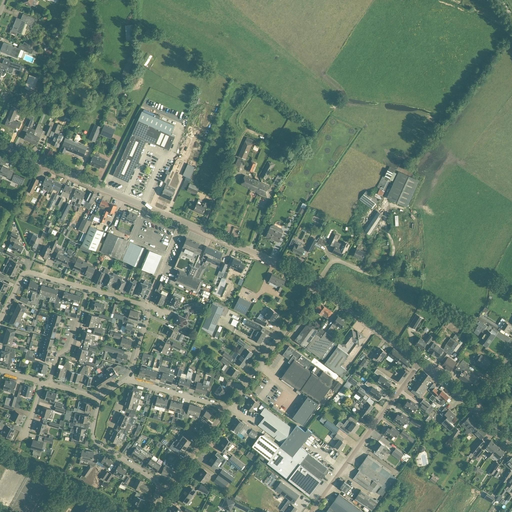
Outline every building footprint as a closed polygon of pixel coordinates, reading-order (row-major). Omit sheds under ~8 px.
[(35,18),(28,15),(23,14),(21,19),(17,18),(18,19),(15,24),(12,30),(11,30),(10,33),(17,35),(18,33),(21,34),(25,23),(32,26),(35,18)] [(133,25),(125,25),(126,41),(134,41),(133,25)] [(0,51),(18,58),(18,56),(21,49),(4,42),(4,43),(5,43),(2,51),(0,51)] [(26,47),(24,51),(37,56),(39,52),(31,49),(26,47)] [(0,83),(1,83),(1,82),(2,81),(1,81),(1,80),(1,79),(0,79),(0,78),(1,76),(3,76),(4,76),(5,76),(5,75),(7,70),(9,66),(5,64),(4,66),(0,64),(0,83)] [(29,75),(24,89),(33,92),(38,78),(29,75)] [(123,88),(118,87),(113,100),(118,102),(123,88)] [(19,129),(21,124),(22,123),(18,121),(18,122),(13,120),(18,110),(12,108),(8,118),(5,125),(15,129),(16,127),(19,129)] [(174,126),(142,111),(114,175),(128,181),(146,140),(169,150),(175,136),(171,134),(174,126)] [(48,136),(52,127),(54,123),(50,121),(45,134),(48,136)] [(95,125),(89,139),(95,142),(101,127),(95,125)] [(104,125),(100,134),(111,139),(115,129),(104,125)] [(26,134),(24,139),(31,141),(35,130),(32,129),(31,130),(29,128),(27,132),(26,134)] [(35,130),(31,141),(37,144),(39,140),(40,138),(42,132),(36,129),(35,130)] [(58,147),(60,142),(63,136),(55,133),(51,144),(55,145),(55,146),(57,147),(58,146),(58,147)] [(80,147),(77,146),(78,144),(66,138),(62,148),(60,151),(65,153),(66,150),(83,157),(87,147),(81,144),(80,147)] [(240,168),(243,161),(244,162),(252,144),(245,141),(234,166),(240,168)] [(267,154),(265,157),(275,163),(278,159),(267,154)] [(104,168),(107,160),(99,157),(99,158),(93,155),(90,164),(90,165),(91,165),(93,166),(97,167),(98,166),(104,168)] [(252,172),(256,163),(251,161),(248,170),(252,172)] [(275,165),(268,161),(260,176),(267,179),(275,165)] [(195,168),(188,165),(182,176),(190,179),(195,168)] [(0,174),(10,179),(10,177),(13,178),(12,180),(22,185),(24,178),(14,174),(14,175),(12,174),(13,171),(2,167),(0,166),(0,174)] [(387,169),(384,176),(392,180),(396,173),(387,169)] [(407,206),(419,180),(399,171),(387,197),(407,206)] [(267,197),(269,192),(271,187),(245,175),(241,185),(267,197)] [(278,175),(273,184),(277,186),(282,178),(278,175)] [(383,176),(377,187),(379,188),(377,194),(376,193),(374,196),(381,199),(390,180),(383,176)] [(52,188),(55,181),(46,177),(43,184),(44,185),(43,189),(48,191),(50,187),(52,188)] [(33,194),(39,180),(34,178),(28,192),(33,194)] [(59,191),(60,189),(62,184),(55,181),(52,188),(50,187),(48,191),(47,194),(46,196),(49,197),(50,194),(51,195),(53,189),(59,191)] [(196,194),(199,187),(190,183),(187,190),(196,194)] [(69,186),(66,185),(61,195),(68,198),(73,188),(72,188),(72,187),(70,186),(69,186)] [(171,200),(173,196),(175,192),(164,188),(161,196),(171,200)] [(73,196),(72,200),(80,204),(82,200),(83,198),(85,193),(84,193),(85,192),(81,191),(81,192),(79,191),(79,190),(77,189),(76,190),(74,194),(73,196)] [(93,203),(95,199),(97,194),(90,191),(86,200),(83,206),(89,210),(92,203),(93,203)] [(361,198),(373,207),(378,200),(366,191),(361,198)] [(57,201),(60,196),(55,193),(48,208),(52,210),(57,200),(57,201)] [(60,196),(55,205),(59,207),(64,198),(60,196)] [(109,207),(111,203),(102,200),(100,205),(98,207),(105,210),(107,211),(108,207),(109,207)] [(197,203),(194,210),(203,214),(206,207),(208,203),(203,201),(201,205),(197,203)] [(66,213),(71,205),(67,203),(60,217),(64,219),(67,214),(66,213)] [(104,223),(105,221),(108,211),(109,212),(108,214),(112,216),(113,213),(113,214),(117,206),(111,203),(109,207),(108,207),(107,211),(105,210),(102,217),(101,219),(100,222),(104,223)] [(383,215),(376,210),(361,233),(369,238),(382,219),(380,218),(383,215)] [(101,219),(102,217),(96,214),(96,213),(93,211),(92,215),(91,215),(89,220),(91,221),(92,222),(95,217),(101,219)] [(134,213),(134,214),(132,213),(132,214),(129,212),(129,213),(124,211),(121,219),(126,221),(126,220),(134,224),(137,215),(136,215),(136,214),(134,213)] [(91,221),(89,220),(84,218),(78,229),(86,233),(91,221)] [(279,242),(282,234),(283,232),(282,228),(274,225),(271,226),(270,228),(266,236),(279,242)] [(88,248),(95,251),(104,232),(90,226),(82,245),(88,248)] [(329,237),(332,231),(327,228),(324,236),(329,238),(329,237)] [(13,246),(11,249),(20,253),(23,248),(23,246),(21,245),(19,240),(17,238),(18,235),(12,232),(10,236),(12,236),(10,239),(12,246),(13,246)] [(120,259),(128,241),(109,232),(101,251),(120,259)] [(41,238),(40,238),(37,237),(38,236),(31,233),(29,237),(31,239),(30,243),(34,245),(33,247),(36,248),(39,243),(41,238)] [(333,233),(328,244),(333,246),(335,241),(338,235),(333,233)] [(42,250),(40,255),(47,258),(49,253),(52,254),(58,241),(59,238),(56,236),(54,239),(51,246),(49,247),(45,246),(42,250)] [(202,250),(202,249),(198,248),(200,244),(187,238),(183,247),(200,254),(202,250)] [(301,245),(296,243),(297,241),(292,239),(289,246),(293,248),(292,251),(296,253),(296,252),(302,255),(304,249),(300,247),(301,245)] [(138,267),(154,274),(162,255),(146,249),(147,248),(146,248),(128,241),(120,259),(138,267),(138,268),(138,267)] [(334,248),(332,252),(342,257),(344,253),(346,250),(347,251),(350,244),(344,242),(343,244),(341,249),(335,246),(335,247),(334,248)] [(362,245),(359,243),(354,256),(362,259),(365,252),(360,250),(362,245)] [(209,261),(214,250),(206,246),(203,253),(204,254),(202,257),(207,259),(206,260),(205,263),(203,262),(202,266),(200,265),(196,263),(195,266),(198,268),(195,276),(201,279),(206,268),(208,264),(209,261)] [(66,251),(63,250),(56,247),(55,249),(53,254),(57,255),(54,261),(60,264),(65,252),(66,251)] [(222,253),(214,250),(209,261),(218,266),(220,261),(219,260),(222,253)] [(68,252),(68,253),(65,252),(60,264),(66,266),(68,260),(72,262),(74,257),(75,255),(68,252)] [(9,266),(17,270),(20,264),(12,260),(13,259),(10,257),(8,261),(11,262),(9,266)] [(83,262),(80,260),(81,259),(78,257),(72,270),(79,273),(81,268),(84,270),(87,263),(83,261),(83,262)] [(230,267),(229,268),(233,270),(234,268),(235,266),(238,268),(237,270),(238,270),(241,272),(244,265),(241,263),(241,262),(234,258),(232,263),(230,267)] [(96,267),(92,266),(90,265),(90,264),(87,263),(84,270),(86,271),(84,275),(91,278),(96,267)] [(223,263),(219,271),(224,273),(225,271),(227,265),(223,263)] [(190,265),(186,273),(194,277),(195,276),(198,268),(195,266),(194,267),(191,266),(190,265)] [(14,276),(17,270),(9,266),(7,271),(4,269),(2,272),(6,274),(6,273),(14,276)] [(96,284),(99,285),(99,284),(100,284),(104,275),(107,276),(108,274),(108,273),(110,270),(105,268),(104,271),(105,272),(105,273),(99,270),(94,282),(97,283),(96,284)] [(195,276),(194,277),(186,273),(179,270),(174,281),(198,291),(203,280),(201,279),(195,276)] [(103,285),(109,287),(111,282),(115,284),(118,276),(113,273),(112,276),(108,274),(107,276),(103,285)] [(270,278),(269,281),(278,285),(276,290),(280,292),(286,280),(272,274),(270,278)] [(121,291),(122,291),(124,287),(126,282),(122,280),(123,278),(118,276),(115,284),(118,285),(116,289),(118,290),(118,291),(121,292),(121,291)] [(9,285),(3,282),(0,280),(0,290),(5,292),(9,285)] [(30,280),(28,289),(32,290),(31,292),(33,292),(31,299),(32,300),(34,301),(35,297),(37,298),(38,297),(39,294),(39,293),(36,293),(39,285),(36,284),(36,282),(30,280)] [(127,280),(126,282),(124,287),(127,288),(126,291),(127,291),(126,292),(130,293),(132,294),(133,292),(138,281),(135,280),(133,282),(127,280)] [(143,296),(146,289),(150,290),(153,284),(145,280),(143,284),(140,282),(137,290),(138,291),(137,294),(138,294),(138,296),(141,297),(141,296),(143,296)] [(53,289),(50,297),(56,299),(55,302),(55,303),(54,304),(57,305),(60,295),(57,294),(58,290),(56,289),(55,289),(54,288),(53,289)] [(60,295),(57,305),(61,306),(61,304),(64,305),(66,305),(67,302),(70,293),(69,293),(67,293),(67,292),(66,292),(65,292),(64,292),(63,296),(60,295)] [(158,292),(154,301),(162,305),(162,304),(163,305),(165,301),(164,301),(166,296),(158,292)] [(183,296),(174,292),(169,305),(172,306),(172,307),(175,308),(177,308),(178,306),(179,306),(181,302),(180,302),(183,296)] [(73,303),(72,306),(79,308),(80,305),(79,305),(81,297),(78,296),(78,295),(77,295),(76,295),(75,295),(73,303)] [(245,315),(246,312),(251,302),(240,297),(235,306),(234,309),(245,315)] [(103,311),(104,308),(105,305),(95,302),(96,301),(94,301),(93,302),(92,301),(92,303),(93,304),(91,308),(103,311)] [(212,303),(202,327),(214,331),(221,315),(225,316),(226,313),(227,314),(229,309),(213,302),(212,303)] [(324,313),(329,317),(332,312),(319,302),(315,307),(319,310),(317,311),(322,315),(324,313)] [(16,308),(24,312),(27,307),(19,303),(16,308)] [(202,309),(205,308),(204,305),(201,305),(197,307),(189,308),(190,312),(194,311),(194,314),(199,313),(198,310),(202,309)] [(22,317),(24,312),(16,308),(14,313),(22,317)] [(275,319),(279,314),(270,308),(267,312),(266,311),(264,315),(264,316),(261,320),(257,318),(255,322),(265,326),(267,322),(265,322),(268,318),(272,322),(275,319)] [(140,312),(128,309),(126,317),(138,320),(140,312)] [(188,312),(184,313),(183,317),(179,315),(177,318),(175,319),(174,321),(175,322),(175,323),(183,327),(184,324),(185,324),(187,324),(188,322),(187,321),(186,320),(188,315),(188,312)] [(20,322),(22,317),(14,313),(12,318),(20,322)] [(109,320),(110,316),(99,314),(99,316),(89,314),(87,319),(96,322),(99,323),(101,318),(109,320)] [(416,314),(409,326),(416,330),(423,318),(416,314)] [(498,326),(493,322),(480,314),(477,319),(479,320),(484,323),(485,322),(496,329),(498,326)] [(330,332),(334,327),(336,324),(341,328),(346,322),(344,321),(345,321),(342,319),(338,316),(327,330),(330,332)] [(17,327),(20,322),(12,318),(9,323),(17,327)] [(87,319),(86,325),(94,327),(95,328),(97,328),(98,327),(99,323),(96,322),(87,319)] [(247,319),(244,325),(254,329),(258,331),(253,339),(256,341),(260,343),(261,343),(262,343),(263,340),(264,341),(264,340),(262,340),(266,333),(263,332),(266,328),(261,326),(260,325),(247,319)] [(484,323),(479,320),(477,324),(478,325),(477,327),(485,333),(479,341),(487,347),(490,343),(489,342),(494,335),(494,336),(495,335),(489,331),(489,330),(487,328),(488,327),(484,323)] [(125,326),(124,332),(134,335),(135,330),(134,330),(134,328),(133,327),(134,324),(122,321),(120,325),(125,326)] [(500,327),(507,332),(509,332),(511,329),(510,328),(511,326),(504,321),(500,327)] [(317,331),(312,326),(308,323),(295,340),(305,347),(317,331)] [(95,328),(93,334),(101,336),(103,329),(98,327),(97,328),(95,328)] [(192,334),(181,329),(177,327),(175,330),(169,327),(166,334),(174,338),(173,339),(179,341),(182,334),(187,336),(190,337),(192,334)] [(346,348),(352,340),(359,345),(366,337),(357,331),(356,333),(352,330),(342,344),(346,348)] [(96,336),(92,335),(92,333),(84,331),(82,336),(95,340),(96,336)] [(316,334),(306,348),(321,359),(322,356),(326,359),(337,344),(334,342),(335,339),(326,332),(325,332),(321,338),(316,334)] [(428,344),(431,340),(433,337),(430,335),(425,341),(420,338),(415,344),(422,350),(427,343),(428,344)] [(95,340),(82,336),(81,342),(90,344),(89,347),(97,349),(97,346),(93,345),(94,340),(95,340)] [(127,350),(128,347),(130,348),(132,341),(122,338),(120,345),(123,346),(122,349),(127,350)] [(253,353),(249,350),(244,346),(246,343),(239,338),(237,342),(242,346),(237,353),(239,353),(238,354),(241,356),(248,360),(253,353)] [(450,348),(455,341),(450,338),(445,345),(450,348)] [(170,344),(166,342),(162,340),(157,349),(165,353),(170,344)] [(450,348),(453,350),(458,343),(455,341),(450,348)] [(180,350),(182,346),(174,342),(172,346),(180,350)] [(438,357),(441,353),(443,350),(434,342),(428,350),(429,349),(434,353),(433,354),(438,357)] [(121,353),(122,349),(114,347),(105,345),(104,350),(113,353),(112,355),(117,356),(116,360),(121,361),(126,362),(128,355),(121,353)] [(337,380),(289,346),(282,355),(289,360),(290,359),(293,361),(281,377),(308,396),(292,417),(304,426),(337,380)] [(338,346),(325,364),(341,376),(346,369),(341,365),(349,355),(338,346)] [(15,349),(13,348),(7,347),(6,351),(1,350),(0,356),(11,358),(14,359),(15,353),(15,349)] [(96,352),(97,349),(89,347),(89,350),(79,348),(78,353),(89,356),(91,351),(96,352)] [(373,353),(370,357),(374,360),(376,358),(380,361),(386,353),(380,348),(376,354),(373,353)] [(396,361),(402,355),(393,348),(388,355),(396,361)] [(229,361),(232,357),(225,352),(224,352),(221,350),(219,353),(222,355),(229,361)] [(78,353),(76,359),(84,361),(85,361),(88,362),(89,356),(78,353)] [(243,367),(248,360),(241,356),(238,354),(234,360),(237,362),(236,363),(243,367)] [(485,369),(491,362),(479,354),(474,361),(478,364),(478,365),(481,367),(481,366),(485,369)] [(405,368),(410,361),(402,355),(396,361),(405,368)] [(450,370),(456,362),(446,355),(442,361),(444,362),(442,365),(446,367),(445,369),(448,371),(449,370),(450,370)] [(223,373),(233,377),(234,376),(235,378),(239,373),(238,371),(229,364),(231,362),(223,357),(220,361),(228,366),(223,372),(223,373)] [(463,359),(460,364),(466,368),(469,364),(463,359)] [(55,376),(61,378),(62,376),(65,376),(69,362),(66,361),(62,369),(58,367),(57,370),(56,373),(56,374),(55,376)] [(39,367),(38,371),(46,374),(48,368),(47,367),(47,364),(39,362),(37,367),(39,367)] [(73,381),(75,372),(71,371),(71,363),(69,362),(65,376),(68,377),(67,379),(73,381)] [(468,370),(466,368),(460,364),(458,362),(455,366),(457,367),(455,370),(461,375),(459,377),(460,378),(460,377),(467,382),(466,383),(470,385),(471,384),(472,384),(474,385),(477,381),(466,373),(468,370)] [(144,377),(147,368),(147,366),(142,364),(139,375),(144,377)] [(121,368),(122,366),(118,365),(113,368),(113,367),(110,366),(107,369),(108,371),(113,378),(118,375),(116,373),(119,370),(123,371),(124,368),(121,368)] [(82,381),(86,367),(84,366),(79,373),(75,372),(73,381),(78,383),(79,381),(82,381)] [(161,367),(160,371),(163,372),(160,381),(166,382),(168,374),(169,369),(161,366),(161,367)] [(90,386),(90,385),(92,377),(88,376),(88,368),(86,367),(82,381),(85,382),(84,384),(90,386)] [(174,374),(176,369),(170,368),(169,369),(168,374),(166,382),(169,383),(168,384),(171,385),(174,375),(174,374)] [(387,380),(389,377),(377,368),(374,372),(380,376),(376,382),(379,384),(378,384),(382,387),(382,386),(386,389),(390,383),(386,381),(387,380)] [(401,368),(397,373),(399,374),(405,378),(408,373),(403,369),(401,368)] [(113,379),(113,378),(108,371),(104,374),(108,381),(113,378),(113,379)] [(187,375),(186,378),(192,379),(195,380),(196,373),(190,372),(188,371),(187,375)] [(431,377),(424,372),(412,388),(413,388),(411,391),(420,398),(428,387),(425,385),(431,377)] [(186,378),(187,375),(181,373),(180,376),(180,377),(178,385),(183,387),(186,379),(186,378)] [(104,385),(108,381),(104,374),(99,378),(104,385)] [(399,374),(395,379),(401,383),(405,378),(399,374)] [(347,381),(355,386),(358,382),(350,376),(347,381)] [(99,388),(104,385),(99,378),(94,381),(99,388)] [(231,381),(227,379),(225,378),(222,385),(222,386),(221,385),(218,388),(215,392),(217,394),(217,397),(220,398),(221,397),(227,389),(226,389),(227,386),(229,387),(231,381)] [(186,379),(183,387),(189,389),(191,380),(186,379)] [(368,379),(364,384),(368,386),(371,389),(368,393),(371,395),(370,395),(374,398),(374,397),(378,400),(381,395),(378,392),(378,391),(379,392),(381,388),(368,379)] [(6,380),(4,385),(3,390),(14,393),(17,382),(12,381),(12,382),(6,380)] [(209,385),(206,385),(207,381),(204,380),(203,384),(201,392),(206,394),(209,385)] [(201,392),(203,384),(197,382),(195,390),(201,392)] [(339,382),(333,390),(336,392),(342,384),(339,382)] [(339,391),(349,398),(351,396),(345,392),(351,384),(347,382),(339,391)] [(22,390),(19,390),(17,396),(21,397),(21,394),(30,397),(33,387),(24,384),(22,390)] [(129,389),(128,395),(140,399),(141,396),(137,395),(138,392),(139,391),(139,389),(134,387),(133,387),(132,389),(132,390),(129,389)] [(441,405),(445,401),(449,397),(442,391),(440,393),(439,393),(439,392),(435,388),(433,389),(431,392),(435,396),(437,395),(438,395),(436,398),(439,401),(438,402),(441,405)] [(369,397),(367,395),(359,389),(356,394),(361,398),(359,400),(358,400),(356,403),(369,412),(373,406),(366,401),(369,397)] [(54,402),(56,399),(57,394),(47,391),(45,400),(54,402)] [(348,399),(349,398),(339,391),(332,400),(342,407),(343,405),(339,402),(344,396),(348,399)] [(138,404),(140,399),(128,395),(126,401),(135,403),(138,404)] [(6,404),(14,407),(15,403),(17,397),(12,396),(10,402),(7,401),(6,404)] [(74,408),(74,411),(77,412),(85,413),(86,410),(89,411),(89,408),(90,408),(91,403),(86,403),(87,399),(83,398),(82,402),(79,401),(78,408),(74,408)] [(260,404),(256,401),(252,398),(250,401),(249,400),(244,406),(252,412),(254,409),(253,408),(255,405),(257,407),(260,404)] [(423,399),(420,403),(422,405),(427,408),(430,404),(423,399)] [(175,411),(177,402),(171,400),(171,402),(168,401),(166,408),(165,410),(168,410),(169,409),(175,411)] [(126,401),(125,406),(131,408),(136,410),(139,405),(138,404),(135,403),(126,401)] [(354,401),(352,404),(354,406),(361,411),(359,414),(360,415),(364,418),(369,412),(356,403),(354,401)] [(418,406),(415,404),(411,401),(409,403),(407,401),(405,404),(404,404),(403,405),(403,406),(403,407),(410,412),(412,409),(414,411),(418,406)] [(183,416),(186,406),(183,405),(183,404),(177,402),(175,411),(178,412),(178,418),(182,419),(183,416)] [(193,415),(195,406),(190,404),(189,406),(186,406),(183,416),(184,416),(185,417),(185,418),(186,418),(187,418),(188,417),(189,417),(189,416),(190,415),(193,415)] [(200,419),(206,411),(201,408),(201,407),(195,406),(193,415),(199,417),(198,418),(200,419)] [(54,410),(48,408),(43,407),(40,416),(48,418),(50,412),(53,413),(54,410)] [(258,425),(262,428),(282,443),(293,429),(269,411),(265,408),(261,413),(265,416),(258,425)] [(443,415),(441,418),(441,420),(443,422),(442,423),(450,430),(454,426),(451,423),(452,423),(452,422),(452,421),(451,420),(455,415),(449,409),(448,411),(443,415)] [(10,415),(8,418),(11,420),(12,419),(19,423),(23,415),(16,411),(13,417),(10,415)] [(206,411),(200,419),(201,420),(205,423),(211,414),(206,411)] [(74,421),(73,423),(85,425),(85,422),(87,423),(89,416),(84,415),(75,413),(74,417),(77,418),(77,421),(74,421)] [(122,413),(119,419),(131,424),(134,418),(133,417),(135,414),(133,414),(130,413),(128,416),(122,413)] [(409,419),(406,417),(402,414),(400,416),(398,414),(394,420),(403,427),(409,419)] [(357,420),(351,416),(344,424),(339,421),(336,425),(348,434),(351,430),(354,432),(359,426),(355,423),(357,420)] [(467,434),(469,433),(477,424),(469,416),(463,423),(461,424),(466,429),(464,431),(467,434)] [(419,428),(421,424),(413,418),(410,422),(419,428)] [(119,419),(117,424),(123,427),(122,429),(125,431),(128,432),(131,424),(119,419)] [(234,425),(230,431),(235,434),(237,432),(238,431),(240,433),(244,428),(249,432),(248,434),(255,440),(259,434),(252,429),(246,425),(247,424),(246,423),(242,420),(241,421),(238,419),(237,420),(236,421),(233,425),(234,425)] [(11,439),(16,430),(8,426),(10,423),(4,420),(2,420),(0,422),(0,426),(1,430),(4,431),(2,434),(11,439)] [(327,420),(324,425),(336,434),(339,429),(327,420)] [(47,424),(43,423),(38,422),(36,431),(43,433),(43,434),(46,435),(48,431),(45,430),(47,424)] [(85,435),(86,429),(84,428),(85,425),(76,423),(70,422),(69,426),(73,426),(73,428),(71,427),(71,432),(76,433),(85,435)] [(477,424),(469,433),(471,434),(473,432),(481,439),(487,433),(477,424)] [(267,462),(289,479),(301,464),(319,478),(321,480),(319,478),(320,477),(321,478),(325,475),(326,474),(328,469),(327,468),(301,447),(312,432),(308,429),(306,431),(305,432),(297,425),(295,427),(293,429),(269,459),(267,462)] [(399,432),(396,430),(392,427),(390,429),(388,428),(386,430),(385,430),(384,432),(384,433),(391,439),(393,436),(396,438),(399,432)] [(451,443),(460,431),(456,428),(447,441),(451,443)] [(125,431),(122,429),(121,432),(115,429),(112,434),(120,438),(124,440),(128,432),(125,431)] [(407,439),(409,435),(402,431),(400,434),(407,439)] [(179,441),(187,446),(191,441),(189,440),(192,437),(187,434),(184,432),(182,435),(183,436),(179,441)] [(84,441),(85,435),(76,433),(75,436),(73,435),(71,442),(79,443),(80,442),(80,440),(84,441)] [(337,433),(334,438),(338,441),(335,446),(336,447),(340,450),(345,444),(342,441),(344,438),(340,435),(337,433)] [(118,444),(120,438),(112,434),(109,440),(118,444)] [(260,435),(252,446),(269,459),(279,447),(263,435),(260,435)] [(43,443),(42,447),(44,448),(46,442),(52,443),(53,439),(49,438),(45,437),(44,441),(43,443)] [(227,438),(226,439),(226,438),(225,439),(224,439),(223,441),(223,442),(219,448),(225,453),(227,450),(229,452),(231,448),(232,449),(235,445),(232,443),(228,440),(228,439),(227,438)] [(174,441),(171,446),(172,446),(171,448),(175,450),(180,453),(182,450),(184,452),(184,451),(187,446),(179,441),(177,439),(174,442),(174,441)] [(33,440),(31,448),(34,449),(33,453),(37,454),(40,455),(41,451),(42,447),(43,443),(33,440)] [(391,451),(388,448),(384,446),(384,445),(379,441),(375,445),(373,447),(374,447),(373,448),(376,450),(373,453),(382,459),(384,456),(383,455),(384,452),(387,454),(389,453),(391,451)] [(474,455),(480,448),(482,445),(478,441),(470,451),(467,455),(471,458),(474,454),(474,455)] [(489,457),(498,446),(491,441),(485,447),(490,451),(487,455),(489,457)] [(138,445),(137,446),(134,444),(129,451),(132,453),(131,455),(136,458),(143,448),(138,445)] [(498,446),(489,457),(491,459),(494,455),(499,459),(504,452),(498,446)] [(145,462),(150,455),(150,453),(143,448),(136,458),(141,462),(142,460),(145,462)] [(400,459),(404,454),(396,448),(392,453),(400,459)] [(476,460),(478,458),(484,451),(480,448),(474,455),(473,457),(476,460)] [(92,462),(93,457),(94,452),(82,450),(80,459),(84,459),(84,460),(92,462)] [(221,459),(218,457),(214,454),(208,463),(215,468),(221,459)] [(103,466),(107,469),(113,461),(109,459),(110,458),(106,455),(104,457),(102,455),(96,464),(96,463),(102,467),(103,466)] [(151,469),(157,461),(151,458),(152,456),(150,455),(145,462),(147,463),(146,465),(151,469)] [(229,461),(240,470),(245,465),(233,455),(229,461)] [(392,472),(372,458),(368,455),(358,469),(359,470),(377,483),(380,485),(382,486),(392,472)] [(163,468),(164,465),(162,463),(162,464),(157,461),(151,469),(156,472),(161,466),(163,468)] [(167,476),(169,470),(170,471),(169,471),(170,471),(174,464),(174,465),(166,462),(165,464),(164,465),(163,468),(161,474),(167,476)] [(493,474),(500,464),(496,462),(489,472),(493,474)] [(84,480),(87,477),(94,467),(89,464),(82,474),(83,475),(80,478),(84,480)] [(301,464),(289,479),(290,480),(289,480),(309,496),(313,491),(312,491),(314,488),(315,488),(316,487),(316,486),(318,484),(320,482),(321,480),(319,478),(301,464)] [(127,475),(124,474),(127,470),(122,467),(121,467),(119,465),(113,473),(121,478),(123,480),(127,475)] [(477,465),(474,469),(481,475),(484,471),(477,465)] [(511,473),(511,470),(511,471),(508,468),(501,480),(506,483),(511,473)] [(211,475),(208,472),(204,469),(197,478),(204,483),(206,480),(207,480),(211,475)] [(218,475),(228,482),(230,483),(234,478),(222,469),(218,475)] [(377,483),(359,470),(353,479),(371,491),(375,493),(380,485),(377,483)] [(108,482),(113,475),(109,472),(109,473),(105,479),(108,482)] [(224,489),(228,482),(218,475),(214,482),(224,489)] [(140,489),(143,491),(148,493),(150,488),(142,484),(143,481),(137,478),(133,487),(139,490),(140,489)] [(281,482),(275,489),(288,499),(285,504),(289,507),(285,511),(293,511),(297,508),(292,504),(289,502),(290,501),(294,503),(299,496),(281,482)] [(342,489),(341,490),(346,493),(351,487),(344,482),(340,487),(342,489)] [(185,491),(179,498),(183,501),(186,503),(196,491),(192,488),(188,485),(184,490),(185,491)] [(207,494),(209,489),(201,485),(199,490),(207,494)] [(381,488),(377,493),(382,497),(386,491),(381,488)] [(503,489),(496,500),(499,502),(506,491),(503,489)] [(378,502),(365,493),(360,490),(355,499),(371,510),(378,502)] [(143,495),(139,493),(136,492),(134,497),(136,498),(134,503),(142,507),(145,500),(142,499),(143,495)] [(364,511),(343,497),(339,494),(329,507),(335,511),(364,511)] [(487,494),(484,498),(492,504),(495,499),(487,494)] [(231,511),(235,502),(226,498),(221,507),(227,510),(226,511),(229,511),(230,511),(231,511)]
